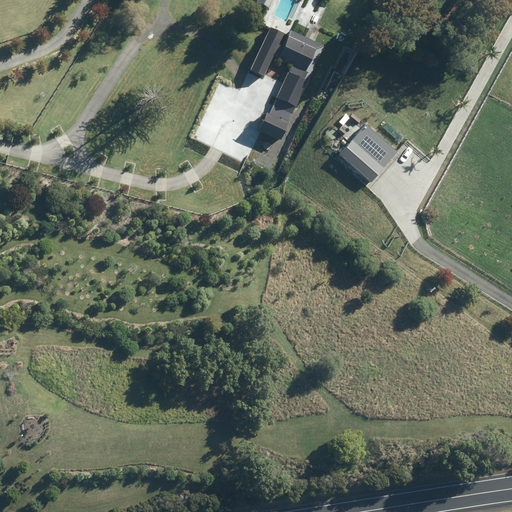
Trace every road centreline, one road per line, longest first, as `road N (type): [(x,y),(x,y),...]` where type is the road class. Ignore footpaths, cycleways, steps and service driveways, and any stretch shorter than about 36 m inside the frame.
road 1 (unknown): [(511,304),(444,266),(408,226),(402,207)]
road 2 (secondary): [(367,511),(511,489)]
